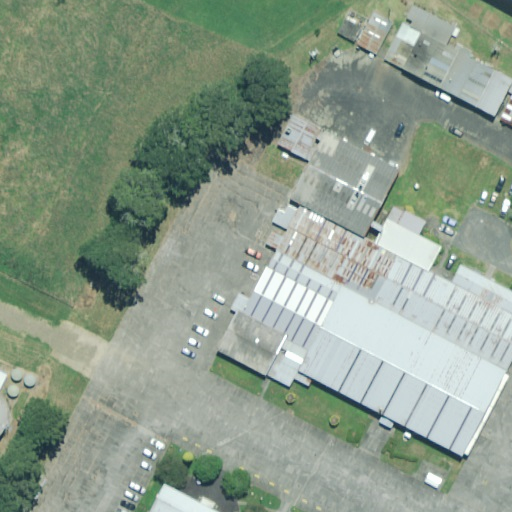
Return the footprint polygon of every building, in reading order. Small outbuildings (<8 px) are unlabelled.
[(511,92),(511,78),(473,58),(475,55),(473,54),(474,51),(459,44),(456,49),(451,46),(452,44),(450,43),(454,35),(458,37),(462,29),(457,27),(459,23),(455,21),(453,24),(422,8),(421,8),(415,5),(409,18),(415,21),(412,27),(405,23),(386,59),(498,117),(511,92)] [(396,22),(375,12),(358,44),(378,55),(396,22)] [(355,42),(364,27),(347,18),(339,33),(355,42)] [(511,99),(502,120),(511,124),(511,99)] [(312,121),(282,106),(266,138),(296,153),(312,121)] [(239,313),(219,351),(268,377),(269,375),(292,387),(296,379),(311,387),(315,379),(465,458),(467,454),(471,456),(511,377),(511,376),(508,375),(511,367),(511,290),(483,275),(484,273),(477,269),(475,271),(463,265),(454,283),(431,271),(444,247),(421,235),(428,222),(408,211),(407,213),(396,207),(377,243),(367,238),(403,170),(324,129),(319,138),(324,141),(287,212),(281,209),(274,222),(290,230),(287,237),(275,230),(268,244),(279,250),(253,300),(240,293),(232,309),(239,313)] [(8,377),(0,372),(0,391),(1,392),(8,377)] [(12,400),(13,400),(17,400),(18,400),(20,399),(21,398),(22,397),(22,396),(23,395),(23,393),(23,392),(23,391),(22,389),(22,388),(21,387),(20,386),(19,385),(17,385),(16,385),(14,385),(13,385),(12,385),(11,386),(9,387),(9,388),(8,389),(7,390),(7,392),(7,393),(7,395),(8,396),(9,397),(9,398),(10,399),(12,400)] [(167,486),(152,511),(217,511),(215,511),(218,505),(204,498),(201,504),(167,486)]
